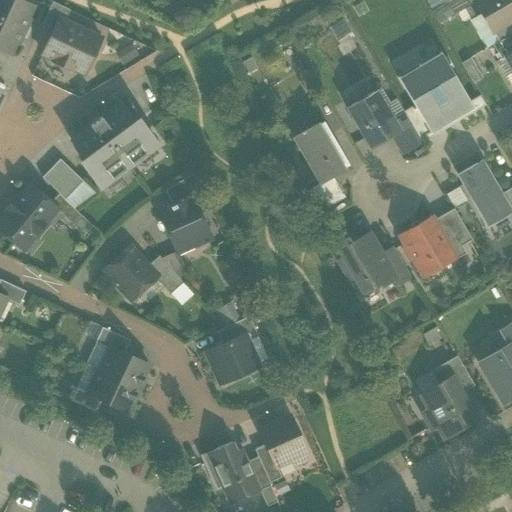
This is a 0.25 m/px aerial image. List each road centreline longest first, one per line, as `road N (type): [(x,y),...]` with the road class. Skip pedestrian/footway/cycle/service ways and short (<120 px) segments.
road 1 (residential): [(0,266),(158,343),(179,367),(191,409)]
road 2 (residential): [(358,505),(511,418)]
road 3 (residential): [(511,116),(391,189)]
